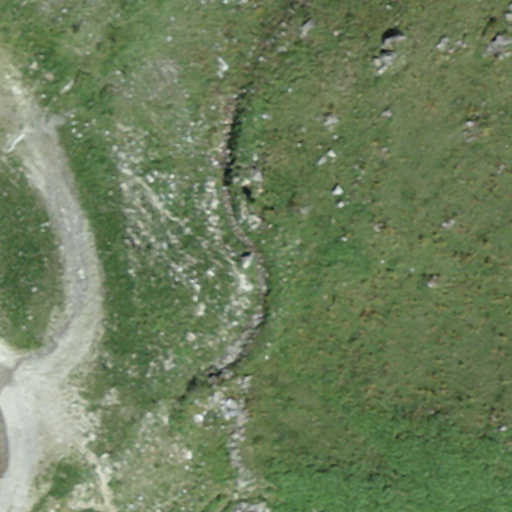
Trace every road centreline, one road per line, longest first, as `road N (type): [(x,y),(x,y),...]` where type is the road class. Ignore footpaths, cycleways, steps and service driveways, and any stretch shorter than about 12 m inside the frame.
road 1 (track): [(8,389),(61,356),(82,310),(69,222),(28,132)]
road 2 (track): [(0,375),(23,437),(9,511)]
